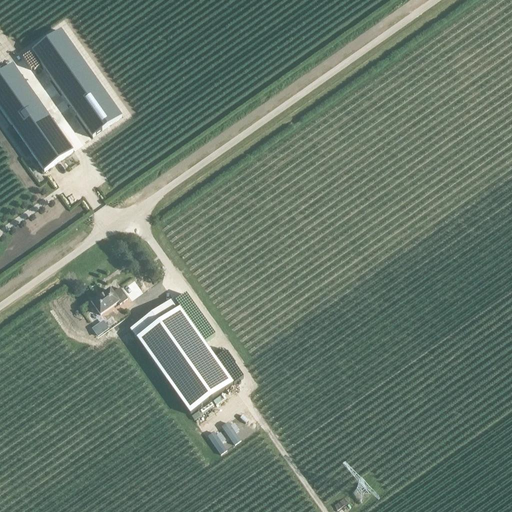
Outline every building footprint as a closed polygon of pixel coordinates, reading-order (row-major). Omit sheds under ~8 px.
[(121,119),(61,33),(32,53),(93,140),(121,119)] [(0,110),(44,173),(73,153),(13,67),(0,76),(0,110)] [(73,194),(67,197),(69,203),(75,201),(73,194)] [(79,199),(69,205),(75,216),(86,209),(79,199)] [(92,304),(100,316),(118,304),(120,306),(128,300),(120,290),(113,295),(110,292),(92,304)] [(234,388),(226,376),(173,301),(130,331),(191,418),(233,389),(234,388)] [(229,425),(223,429),(235,447),(242,443),(229,425)] [(227,452),(214,434),(208,439),(221,457),(227,452)]
